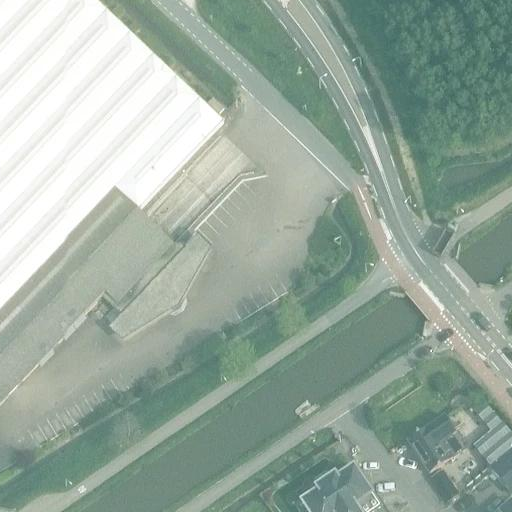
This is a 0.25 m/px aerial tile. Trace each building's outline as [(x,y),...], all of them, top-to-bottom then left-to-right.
[(221,116),(225,111),(214,101),(209,105),(221,116)] [(430,477),(466,453),(455,437),(456,436),(445,419),(407,444),(430,477)] [(501,425),(473,449),(474,449),(490,468),(511,449),(511,438),(501,426),(501,425)] [(0,449),(0,474),(18,463),(2,447),(0,449)] [(489,468),(489,469),(511,496),(511,449),(490,468),(489,468)] [(313,491),(296,503),(302,511),(356,511),(353,507),(370,495),(349,465),(332,477),(330,474),(311,487),(313,491)] [(442,473),(432,480),(448,504),(459,497),(442,473)]
